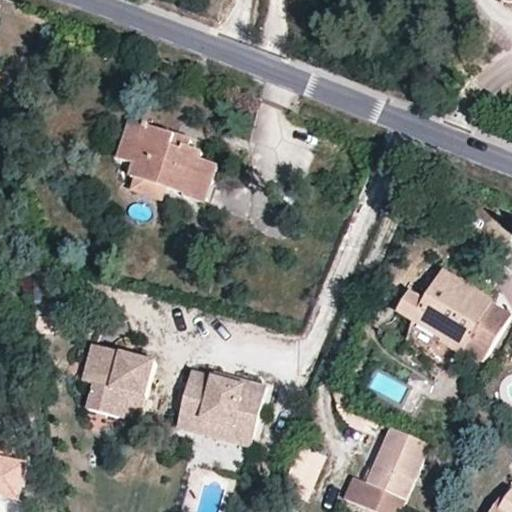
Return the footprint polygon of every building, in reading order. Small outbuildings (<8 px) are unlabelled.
[(127,139),(141,144),(147,126),(132,122),(127,139)] [(139,180),(171,190),(187,195),(186,198),(208,204),(221,166),(205,161),(207,153),(193,148),(187,147),(186,150),(175,147),(178,137),(147,126),(141,144),(127,139),(120,159),(136,165),(133,178),(139,180)] [(175,147),(186,150),(187,147),(193,148),(195,139),(179,134),(178,137),(175,147)] [(167,203),(171,190),(139,180),(134,193),(167,203)] [(496,301),(447,271),(428,300),(413,291),(400,314),(439,338),(438,341),(463,356),(465,352),(485,363),(511,317),(511,313),(495,304),(496,301)] [(150,397),(158,362),(96,345),(86,381),(97,384),(90,409),(118,416),(124,391),(150,397)] [(246,379),(245,384),(215,377),(195,371),(182,417),(204,422),(205,417),(235,425),(233,430),(255,436),(270,386),(246,379)] [(245,384),(246,379),(217,371),(215,377),(245,384)] [(147,407),(150,397),(124,391),(118,416),(127,418),(131,403),(147,407)] [(182,417),(180,426),(253,446),(255,436),(233,430),(235,425),(205,417),(204,422),(182,417)] [(395,430),(371,483),(358,479),(347,500),(377,511),(404,511),(417,483),(427,460),(434,446),(395,430)] [(417,483),(424,487),(434,463),(427,460),(417,483)] [(35,473),(0,465),(0,493),(29,500),(35,473)] [(504,511),(511,511),(511,498),(503,511),(504,511)] [(504,511),(503,511),(508,504),(502,500),(492,511),(504,511)]
